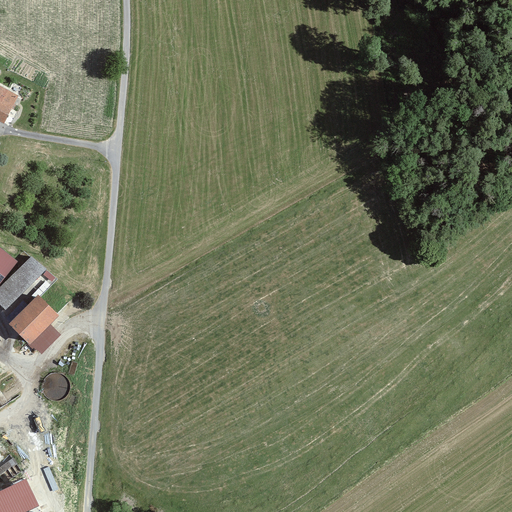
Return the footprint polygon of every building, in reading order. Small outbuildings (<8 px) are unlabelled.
[(0,121),(0,122),(14,95),(0,87),(0,121)] [(0,274),(12,259),(0,249),(0,274)] [(32,293),(3,321),(22,341),(51,313),(32,293)] [(45,398),(66,395),(63,374),(42,377),(45,398)] [(0,464),(0,475),(1,479),(18,474),(14,460),(0,464)] [(20,500),(0,509),(0,511),(54,511),(37,473),(13,484),(20,500)]
